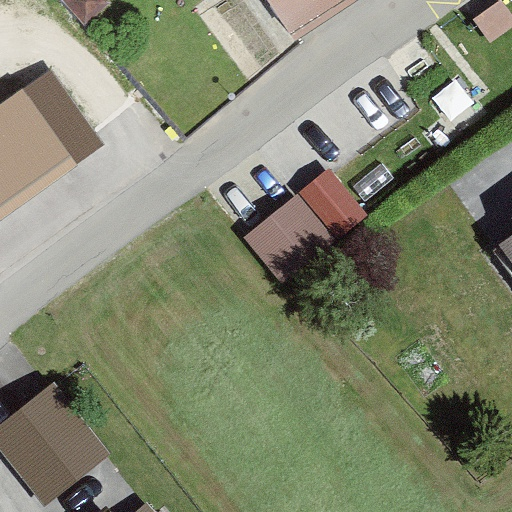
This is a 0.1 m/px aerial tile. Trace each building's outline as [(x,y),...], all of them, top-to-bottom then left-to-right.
[(268,0),(291,35),(346,0),(268,0)] [(472,48),(508,27),(493,1),(457,22),(472,48)] [(0,218),(103,146),(51,73),(0,109),(0,218)] [(280,278),(361,218),(328,174),(247,234),(280,278)] [(0,422),(0,472),(31,511),(38,511),(100,463),(42,390),(0,422)]
